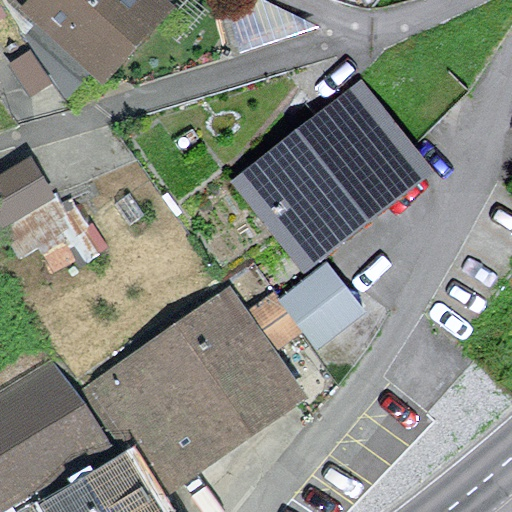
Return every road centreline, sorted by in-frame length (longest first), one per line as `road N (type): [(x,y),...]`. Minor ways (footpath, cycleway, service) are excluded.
road 1 (residential): [(511,70),(449,232),(412,301),(353,395),(255,511)]
road 2 (residential): [(0,140),(375,33)]
